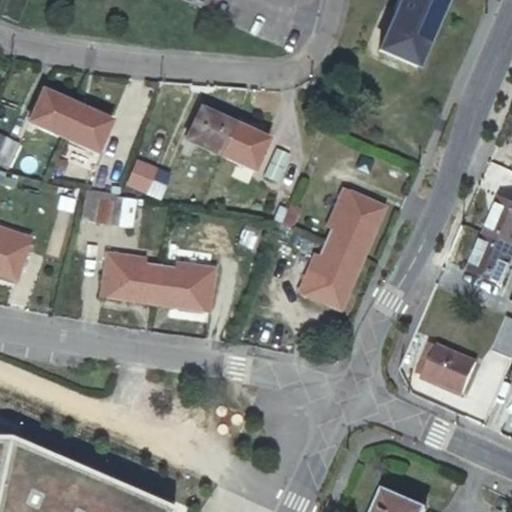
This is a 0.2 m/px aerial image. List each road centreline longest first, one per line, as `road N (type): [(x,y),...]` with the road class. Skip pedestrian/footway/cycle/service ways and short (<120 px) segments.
road 1 (residential): [(511,13),(345,398)]
road 2 (residential): [(0,38),(184,69),(279,74),(302,60),(329,0)]
road 3 (residential): [(0,320),(345,398)]
road 4 (residential): [(345,398),(511,468)]
road 5 (tertiary): [(291,511),(345,398)]
